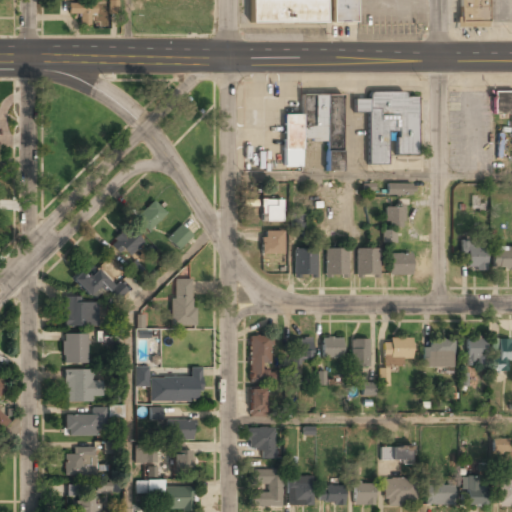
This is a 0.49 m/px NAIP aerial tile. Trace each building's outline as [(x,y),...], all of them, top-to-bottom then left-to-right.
[(323,24),(323,0),(247,0),(247,24),(323,24)] [(356,0),(331,0),(331,23),(356,23),(356,0)] [(457,0),(457,27),(487,27),(487,0),(457,0)] [(94,14),(94,3),(59,3),(59,15),(78,15),(78,26),(89,26),(89,14),(94,14)] [(511,91),(491,91),(491,115),(511,115),(511,91)] [(366,166),(385,166),(385,133),(394,133),(394,156),(415,156),(415,93),(366,94),(366,100),(353,100),(353,113),(365,113),(366,166)] [(341,95),(299,94),(299,115),(281,114),(281,168),(301,168),(302,142),(324,142),(324,172),(340,172),(341,95)] [(385,195),(410,195),(410,183),(385,183),(385,195)] [(281,222),(281,199),(259,199),(259,222),(281,222)] [(147,233),(165,214),(152,201),(133,220),(147,233)] [(402,228),(402,207),(385,207),(385,228),(402,228)] [(178,249),(190,235),(179,225),(167,239),(178,249)] [(110,244),(125,260),(143,243),(128,227),(110,244)] [(395,230),(381,230),(381,243),(395,242),(395,230)] [(281,231),(260,231),(260,254),(281,254),(281,231)] [(465,270),(484,270),(484,242),(460,242),(460,254),(465,254),(465,270)] [(491,270),(511,270),(511,247),(491,247),(491,270)] [(324,277),(345,277),(345,248),(324,248),(324,277)] [(292,249),(292,277),(314,277),(314,249),(292,249)] [(377,249),(355,249),(355,277),(377,277),(377,249)] [(410,254),(388,254),(388,275),(410,275),(410,254)] [(134,276),(142,270),(134,260),(126,267),(134,276)] [(113,288),(92,266),(74,284),(88,298),(100,286),(116,302),(126,292),(118,284),(113,288)] [(191,280),(171,280),(171,326),(191,326),(191,280)] [(92,303),(78,303),(78,298),(62,298),(62,327),(92,327),(92,303)] [(135,328),(143,329),(144,315),(136,314),(135,328)] [(115,344),(115,330),(102,330),(102,344),(115,344)] [(85,364),(85,334),(61,335),(62,365),(85,364)] [(269,370),(269,336),(248,336),(248,382),(273,382),(273,370),(269,370)] [(288,363),(310,362),(309,337),(288,338),(288,363)] [(341,358),(341,337),(320,337),(320,358),(341,358)] [(465,366),(485,366),(485,338),(465,338),(465,366)] [(368,339),(349,339),(349,366),(368,366),(368,339)] [(410,360),(410,339),(381,339),(381,360),(410,360)] [(510,339),(495,339),(495,370),(510,370),(510,339)] [(452,368),(452,342),(421,342),(421,368),(452,368)] [(199,368),(188,368),(188,379),(148,379),(148,402),(199,402),(199,368)] [(377,386),(386,386),(386,369),(377,369),(377,386)] [(101,401),(100,381),(89,382),(89,371),(62,371),(62,402),(101,401)] [(0,430),(10,420),(0,410),(0,394),(8,386),(0,378),(0,430)] [(372,383),(361,384),(361,396),(372,396),(372,383)] [(248,389),(248,415),(264,415),(264,389),(248,389)] [(107,406),(107,418),(123,417),(122,405),(107,406)] [(148,418),(161,419),(161,408),(149,407),(148,418)] [(100,436),(100,410),(90,410),(90,416),(63,416),(63,436),(100,436)] [(166,421),(165,440),(192,440),(192,421),(166,421)] [(246,428),(246,449),(259,449),(259,459),(273,459),(273,428),(246,428)] [(507,439),(491,439),(491,452),(507,452),(507,439)] [(409,460),(409,447),(389,447),(389,460),(409,460)] [(94,476),(94,449),(72,449),(72,455),(62,455),(62,476),(94,476)] [(153,449),(133,449),(133,463),(153,463),(153,449)] [(190,452),(171,452),(171,473),(190,473),(190,452)] [(356,464),(347,464),(346,476),(356,476),(356,464)] [(156,477),(156,467),(146,467),(146,477),(156,477)] [(511,507),(511,469),(496,469),(496,507),(511,507)] [(250,492),(250,507),(280,506),(280,470),(250,470),(251,484),(264,484),(264,492),(250,492)] [(286,504),(311,504),(311,475),(286,475),(286,504)] [(460,478),(460,506),(485,506),(485,478),(460,478)] [(383,479),(383,504),(416,504),(416,479),(383,479)] [(134,481),(134,494),(162,494),(162,480),(134,481)] [(352,505),(373,505),(373,483),(352,483),(352,505)] [(106,484),(96,485),(97,493),(107,492),(106,484)] [(317,485),(317,504),(342,504),(342,485),(317,485)] [(424,485),(424,505),(452,505),(452,485),(424,485)] [(189,509),(189,487),(158,487),(158,509),(189,509)] [(97,511),(97,498),(76,497),(76,511),(97,511)]
